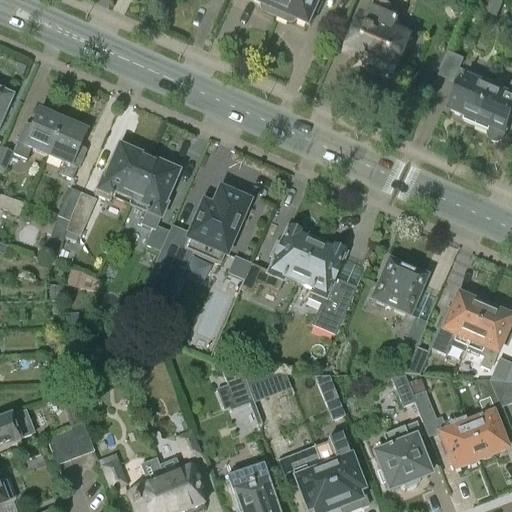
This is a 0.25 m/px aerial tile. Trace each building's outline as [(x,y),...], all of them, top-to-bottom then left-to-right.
[(249,0),(250,1),(263,7),(262,9),(263,12),(265,13),(276,18),(283,0),(249,0)] [(283,0),(276,18),(289,24),(292,25),(294,24),(295,21),(309,27),(320,0),(283,0)] [(366,0),(375,4),(372,13),(370,12),(365,25),(364,25),(350,56),(392,74),(410,34),(398,29),(400,25),(383,18),(387,9),(381,6),(383,0),(366,0)] [(458,15),(463,13),(465,7),(462,2),(457,0),(452,3),(450,8),(452,13),(458,15)] [(439,76),(447,56),(440,53),(432,72),(439,76)] [(463,123),(474,128),(492,85),(458,70),(462,62),(448,55),(447,56),(439,76),(461,86),(449,113),(465,119),(463,123)] [(511,86),(509,92),(492,85),(474,128),(489,134),(488,136),(488,137),(488,138),(489,140),(490,142),(491,144),(493,144),(494,145),(496,145),(498,144),(500,144),(501,143),(502,141),(503,140),(503,139),(504,136),(505,136),(511,120),(511,86)] [(0,127),(13,99),(0,93),(0,127)] [(31,151),(47,158),(61,124),(56,122),(57,119),(49,115),(47,118),(38,114),(33,125),(27,123),(12,157),(26,162),(31,151)] [(66,126),(61,124),(47,158),(64,165),(58,177),(67,180),(71,170),(76,172),(84,152),(79,150),(85,134),(76,130),(77,128),(67,124),(66,126)] [(113,196),(129,203),(148,157),(135,152),(134,152),(132,152),(131,153),(131,154),(118,148),(104,180),(102,179),(94,198),(109,205),(113,196)] [(0,150),(0,170),(4,172),(12,155),(0,150)] [(164,165),(148,157),(129,203),(147,211),(143,219),(158,226),(166,207),(165,207),(178,175),(165,169),(166,168),(166,167),(165,166),(165,165),(164,165)] [(68,224),(81,196),(69,190),(56,219),(68,224)] [(202,206),(189,236),(171,228),(168,234),(159,255),(155,267),(181,278),(191,255),(220,268),(249,203),(241,200),(239,196),(230,192),(227,194),(220,191),(212,210),(202,206)] [(81,196),(68,224),(65,235),(64,239),(75,244),(77,240),(79,240),(95,202),(81,196)] [(0,197),(0,211),(18,218),(23,207),(0,197)] [(159,255),(168,234),(153,228),(144,248),(159,255)] [(275,261),(268,275),(250,267),(243,283),(239,292),(252,297),(254,298),(256,292),(275,300),(282,283),(296,289),(315,244),(301,237),(302,235),(299,234),(298,231),(293,229),(291,230),(289,229),(281,244),(280,243),(273,259),(275,261)] [(330,250),(315,244),(296,289),(310,295),(307,301),(320,307),(311,328),(334,338),(355,292),(335,283),(340,270),(338,269),(345,254),(343,252),(342,249),(337,247),(333,248),(332,248),(330,250)] [(227,276),(243,283),(250,267),(234,260),(227,276)] [(371,303),(408,319),(424,280),(388,265),(371,303)] [(97,294),(100,285),(81,277),(80,282),(77,291),(97,294)] [(64,291),(54,289),(55,302),(65,302),(64,291)] [(465,353),(466,351),(484,310),(483,309),(482,304),(474,300),(471,304),(457,298),(447,322),(441,320),(428,351),(444,358),(450,346),(465,353)] [(487,311),(484,310),(466,351),(479,357),(478,359),(483,361),(479,369),(489,373),(511,321),(499,315),(498,311),(490,308),(487,311)] [(401,349),(413,355),(415,350),(416,350),(426,325),(414,320),(401,349)] [(218,365),(222,366),(231,346),(220,342),(212,362),(218,365)] [(413,355),(403,377),(419,378),(428,356),(416,350),(415,350),(413,355)] [(502,385),(510,367),(498,361),(488,383),(489,383),(502,385)] [(511,362),(510,367),(502,385),(511,385),(511,362)] [(234,407),(253,401),(243,374),(242,374),(222,366),(218,365),(234,407)] [(260,375),(243,374),(253,401),(267,395),(260,375)] [(314,379),(326,411),(331,423),(344,418),(329,379),(314,379)] [(390,381),(402,410),(413,405),(415,405),(413,398),(404,379),(390,381)] [(419,382),(408,387),(413,398),(424,394),(419,382)] [(493,412),(499,409),(489,383),(488,383),(475,383),(483,404),(479,405),(482,414),(477,416),(478,422),(465,426),(479,461),(482,460),(485,461),(490,459),(493,456),(505,451),(494,423),(497,422),(493,412)] [(511,385),(502,385),(489,383),(499,409),(511,404),(511,385)] [(477,462),(479,461),(465,426),(464,422),(444,429),(441,420),(435,422),(424,394),(413,398),(415,405),(413,405),(424,433),(427,440),(436,437),(439,445),(441,444),(453,472),(465,467),(469,467),(475,465),(477,462)] [(70,398),(59,402),(65,416),(76,411),(70,398)] [(10,419),(0,422),(0,452),(20,445),(10,419)] [(82,425),(45,439),(56,468),(93,454),(82,425)] [(427,477),(414,443),(421,439),(415,425),(409,428),(404,430),(382,438),(388,452),(375,458),(389,493),(402,487),(405,490),(414,487),(414,482),(427,477)] [(190,434),(176,439),(185,464),(200,458),(190,434)] [(313,449),(314,451),(337,511),(354,511),(368,507),(362,492),(340,437),(326,442),(327,444),(314,450),(314,448),(313,449)] [(337,511),(314,451),(289,460),(294,474),(292,475),(306,511),(310,511),(313,511),(312,511),(337,511)] [(164,481),(176,511),(201,511),(201,509),(203,508),(198,493),(202,491),(192,465),(183,469),(180,461),(160,469),(165,480),(164,481)] [(176,511),(164,481),(165,480),(160,469),(159,469),(156,462),(139,468),(147,487),(127,495),(133,511),(176,511)] [(116,464),(102,469),(111,493),(126,487),(116,464)] [(243,471),(227,477),(237,505),(235,509),(235,511),(274,511),(260,472),(245,477),(243,471)] [(0,508),(14,503),(6,482),(0,484),(0,508)]
